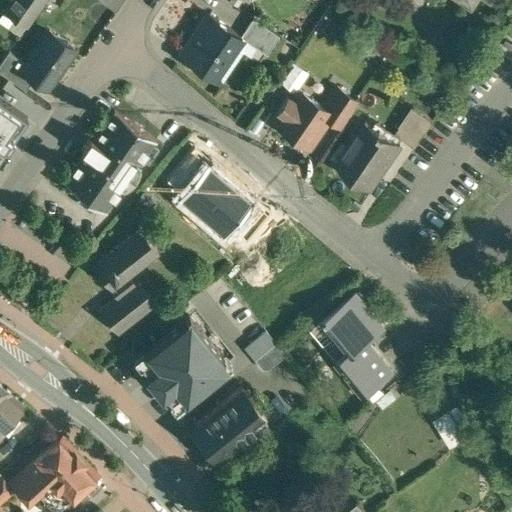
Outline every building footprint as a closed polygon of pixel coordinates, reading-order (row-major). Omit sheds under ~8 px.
[(11,0),(5,10),(26,25),(43,0),(11,0)] [(208,12),(196,30),(197,30),(182,53),(181,52),(180,54),(221,82),(222,80),(214,74),(241,35),(208,12)] [(279,35),(252,17),(243,30),(268,47),(265,52),(266,53),(279,35)] [(75,49),(48,31),(25,63),(21,69),(34,78),(48,88),(75,49)] [(25,63),(8,51),(0,62),(0,72),(25,90),(34,78),(21,69),(25,63)] [(294,64),(284,83),(298,90),(308,71),(294,64)] [(267,73),(254,92),(265,100),(278,81),(267,73)] [(359,101),(336,85),(322,105),(332,112),(328,118),(341,127),(359,101)] [(298,89),(291,100),(287,97),(278,110),(282,113),(275,123),(308,146),(328,118),(332,112),(322,105),(298,89)] [(5,98),(0,105),(0,162),(32,116),(5,98)] [(414,102),(395,129),(412,140),(430,113),(414,102)] [(114,109),(93,139),(89,137),(81,148),(84,151),(63,181),(106,211),(123,186),(130,183),(135,177),(139,170),(139,163),(156,138),(114,109)] [(378,131),(365,122),(347,149),(352,153),(343,167),(337,163),(336,165),(370,188),(401,143),(379,129),(378,131)] [(190,217),(179,204),(173,209),(184,222),(190,217)] [(133,232),(93,263),(111,286),(126,274),(151,254),(150,253),(157,248),(141,228),(134,233),(133,232)] [(134,283),(126,274),(113,284),(120,293),(101,309),(117,329),(152,302),(136,281),(134,283)] [(384,326),(356,292),(320,321),(321,323),(325,320),(347,346),(343,349),(347,354),(366,338),(367,340),(384,326)] [(196,311),(135,360),(176,409),(236,360),(196,311)] [(265,330),(244,348),(262,369),(267,370),(286,354),(265,330)] [(367,340),(366,338),(347,354),(336,363),(363,395),(392,371),(367,340)] [(0,382),(0,431),(2,429),(1,428),(22,401),(9,390),(0,382)] [(241,387),(191,427),(217,458),(266,418),(241,387)] [(460,405),(435,420),(452,448),(477,433),(460,405)] [(97,473),(62,435),(11,481),(27,499),(28,498),(26,496),(34,488),(34,485),(39,485),(39,494),(55,511),(97,473)] [(0,501),(13,491),(0,476),(0,501)] [(319,511),(300,489),(271,511),(319,511)] [(364,511),(357,503),(345,511),(364,511)]
